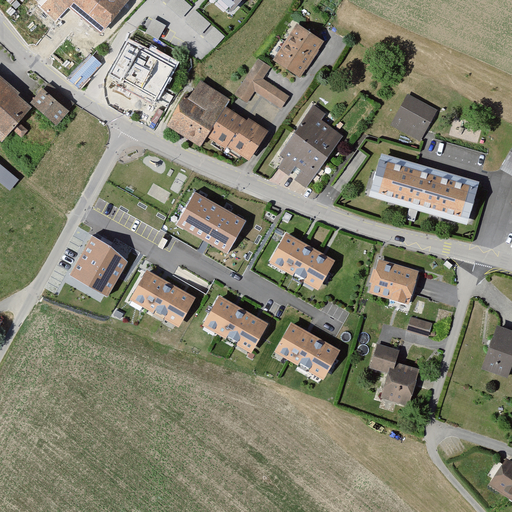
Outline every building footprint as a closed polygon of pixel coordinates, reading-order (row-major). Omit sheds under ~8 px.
[(49,0),(43,8),(58,20),(71,5),(104,32),(130,0),(49,0)] [(194,6),(186,0),(175,0),(169,7),(184,19),(194,6)] [(244,0),(217,0),(233,14),(244,0)] [(214,23),(198,10),(187,23),(203,36),(214,23)] [(169,25),(157,19),(150,32),(159,37),(162,38),(169,25)] [(323,38),(298,23),(276,59),(301,74),(323,38)] [(229,36),(217,27),(207,40),(219,49),(229,36)] [(134,42),(115,80),(162,103),(182,63),(153,49),(152,51),(134,42)] [(94,54),(70,80),(80,89),(100,68),(101,60),(94,54)] [(273,67),(261,59),(238,94),(248,101),(255,90),(282,108),(290,95),(265,79),(273,67)] [(0,76),(0,139),(5,144),(36,108),(0,76)] [(231,101),(201,85),(192,100),(186,97),(170,127),(206,146),(210,138),(228,108),(231,101)] [(61,124),(71,110),(45,89),(34,102),(61,124)] [(412,93),(393,126),(424,143),(442,110),(412,93)] [(335,116),(314,102),(271,164),(309,190),(348,134),(330,122),(335,116)] [(248,121),(228,108),(210,138),(230,150),(231,147),(248,121)] [(267,132),(248,121),(231,147),(250,159),(267,132)] [(483,180),(384,153),(371,199),(471,226),(483,180)] [(17,178),(0,164),(0,181),(9,189),(17,178)] [(245,221),(196,192),(177,226),(228,253),(245,221)] [(339,261),(289,232),(272,262),(322,291),(339,261)] [(113,247),(93,236),(71,275),(107,296),(127,262),(113,247)] [(424,269),(379,256),(368,295),(409,306),(411,300),(415,301),(424,269)] [(198,299),(150,271),(133,300),(181,328),(198,299)] [(270,324),(223,296),(206,324),(254,353),(270,324)] [(431,335),(434,320),(412,316),(409,331),(431,335)] [(343,352),(293,324),(277,352),(326,380),(343,352)] [(509,375),(511,366),(511,328),(500,324),(484,366),(509,375)] [(401,350),(379,344),(372,368),(394,375),(397,362),(401,350)] [(422,368),(397,362),(394,375),(388,398),(413,404),(422,368)] [(511,461),(507,458),(490,480),(511,496),(511,461)]
